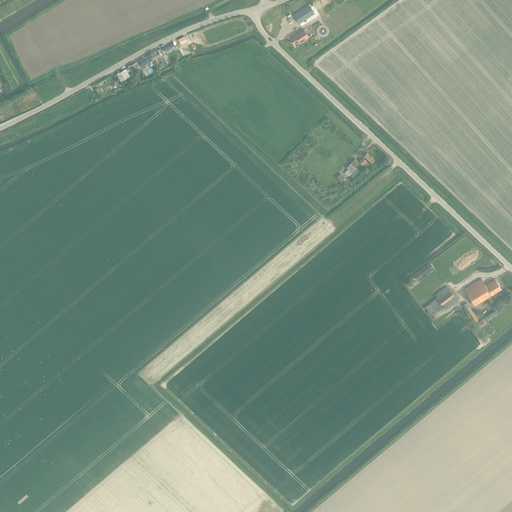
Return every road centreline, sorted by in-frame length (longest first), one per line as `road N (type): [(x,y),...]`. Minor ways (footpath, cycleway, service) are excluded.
road 1 (unclassified): [(511,270),(259,28),(253,9)]
road 2 (unclassified): [(0,128),(172,36),(253,9)]
